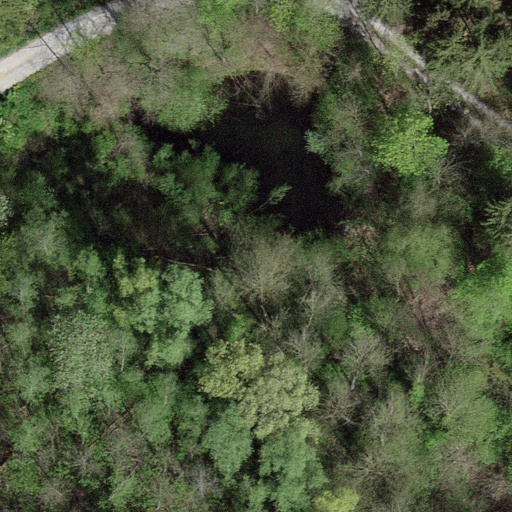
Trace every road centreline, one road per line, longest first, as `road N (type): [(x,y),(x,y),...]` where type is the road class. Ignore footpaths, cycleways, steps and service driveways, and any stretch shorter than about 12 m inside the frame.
road 1 (track): [(349,0),(511,127)]
road 2 (track): [(0,73),(75,25),(141,0)]
